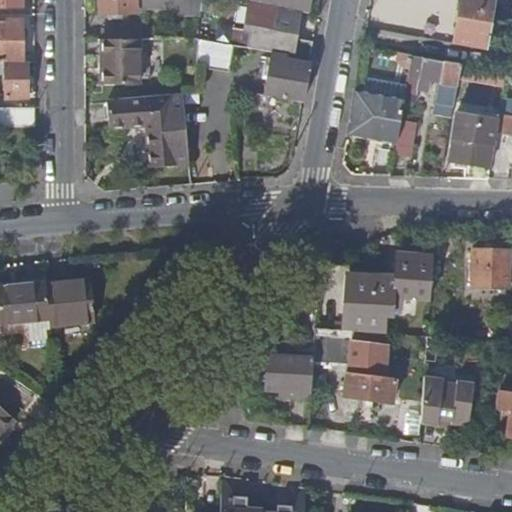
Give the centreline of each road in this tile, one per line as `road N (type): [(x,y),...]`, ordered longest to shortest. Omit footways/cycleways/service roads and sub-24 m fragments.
road 1 (residential): [(511,485),(116,429)]
road 2 (tertiary): [(116,429),(304,203)]
road 3 (residential): [(61,223),(250,214),(304,203)]
road 4 (residential): [(61,0),(61,223)]
road 5 (residential): [(511,207),(304,203)]
road 6 (residential): [(304,203),(343,0)]
